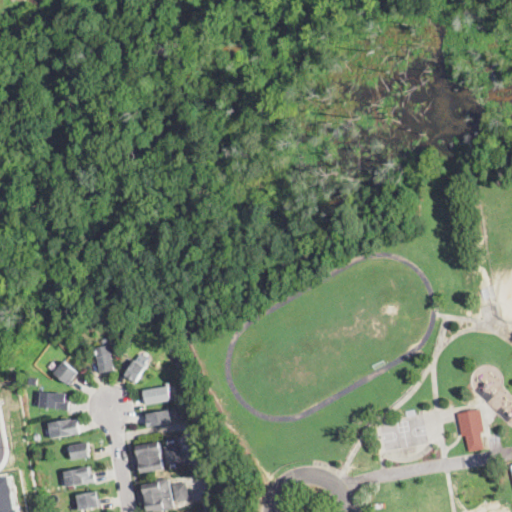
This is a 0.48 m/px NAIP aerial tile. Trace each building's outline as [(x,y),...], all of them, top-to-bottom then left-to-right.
[(490,299),(487,286),(494,284),(497,298),(490,299)] [(102,372),(98,348),(118,345),(120,357),(114,358),(116,370),(102,372)] [(169,350),(163,359),(159,356),(165,347),(169,350)] [(145,365),(146,362),(149,364),(138,382),(127,376),(137,360),(145,365)] [(72,386),(56,373),(66,361),(80,372),(74,380),(76,381),(72,386)] [(39,377),(38,384),(29,383),(31,375),(39,377)] [(145,405),(142,391),(171,386),(173,401),(145,405)] [(59,393),(59,392),(68,393),(67,401),(71,401),(70,411),(67,411),(67,410),(42,407),(43,392),(59,393)] [(173,422),(150,427),(148,414),(171,409),(173,422)] [(482,433),(485,449),(471,452),(467,435),(463,436),(459,414),(482,409),(486,432),(482,433)] [(73,420),(79,419),(82,433),(53,438),(50,422),(73,418),(73,420)] [(143,473),(138,445),(162,441),(166,469),(143,473)] [(74,459),(71,459),(70,454),(73,453),(72,445),(91,442),(92,450),(91,451),(92,456),(74,459)] [(169,463),(165,446),(179,443),(182,460),(169,463)] [(94,473),(96,473),(98,482),(69,487),(66,472),(82,469),(82,468),(92,466),(94,473)] [(0,511),(25,511),(24,507),(21,508),(18,492),(20,492),(18,482),(16,483),(15,474),(0,476),(0,511)] [(155,511),(150,511),(146,484),(150,484),(150,482),(171,479),(176,509),(155,511)] [(178,502),(174,485),(187,482),(191,499),(178,502)] [(82,511),(79,495),(99,491),(102,507),(82,511)] [(484,511),(511,511),(509,502),(484,511)]
